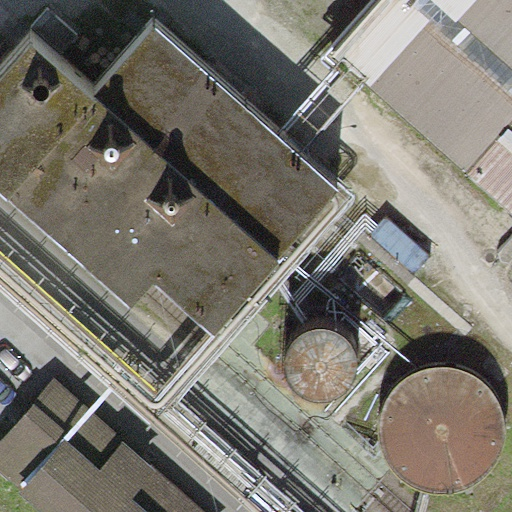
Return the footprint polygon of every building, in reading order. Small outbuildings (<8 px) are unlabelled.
[(511,0),(407,0),(366,48),(511,176),(511,0)] [(338,192),(156,31),(106,86),(36,24),(0,64),(0,141),(213,331),(338,192)] [(329,390),(340,389),(350,383),(357,375),(361,365),(362,355),(360,345),(354,336),(346,329),(336,326),(326,325),(315,328),(306,334),(300,343),(296,354),(297,365),(301,375),(309,383),(318,389),(329,390)] [(445,494),(466,491),(485,481),(500,465),(507,447),(509,427),(505,408),(495,392),(480,379),(463,371),(443,369),(422,373),(404,385),(391,401),(384,422),(384,443),(392,463),(405,480),(424,490),(445,494)] [(211,511),(62,385),(0,456),(0,464),(56,511),(211,511)]
